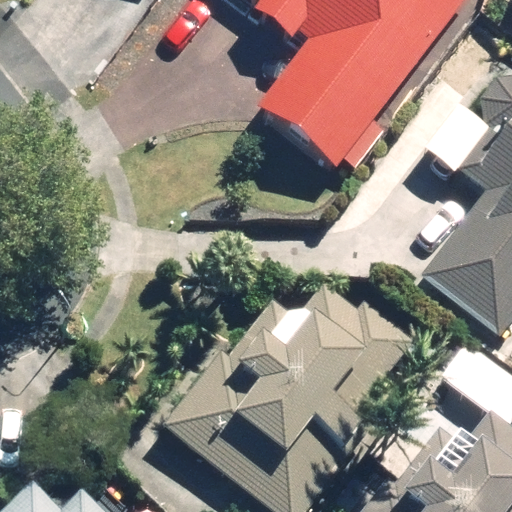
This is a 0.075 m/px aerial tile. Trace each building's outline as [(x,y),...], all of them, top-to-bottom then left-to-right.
[(218,0),(249,26),(237,40),(283,78),(244,126),(317,187),(470,1),(469,0),(218,0)] [(511,88),(507,85),(452,161),(467,172),(453,191),(471,204),(406,292),(495,357),(511,334),(511,88)] [(218,367),(157,448),(241,511),(316,511),(329,495),(322,489),(356,445),(331,427),(362,387),(396,413),(436,360),(364,305),(350,323),(319,299),(288,339),(263,320),(224,372),(218,367)] [(511,388),(461,355),(435,394),(503,438),(511,424),(511,388)] [(380,481),(358,511),(511,511),(511,454),(483,434),(457,472),(438,458),(409,500),(380,481)] [(86,511),(75,501),(64,511),(38,511),(25,499),(12,511),(86,511)]
